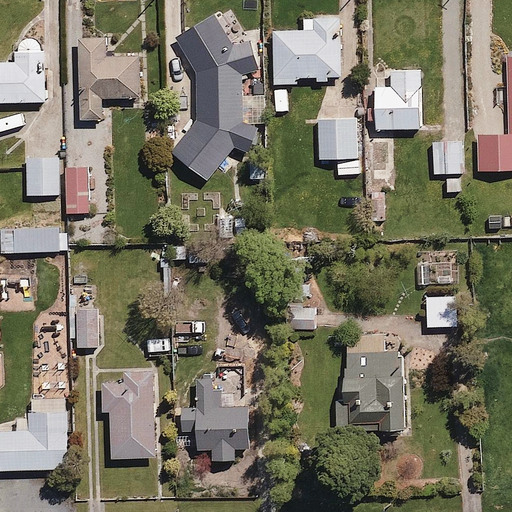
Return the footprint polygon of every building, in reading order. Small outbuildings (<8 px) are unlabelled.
[(200,122),(172,149),(210,181),(239,146),(252,152),(263,127),(248,123),(246,71),(262,67),(254,42),(239,48),(217,13),(193,31),(180,31),(180,45),(200,67),(200,122)] [(306,27),(277,28),(278,83),(302,82),(302,77),(318,77),(318,82),(331,82),(331,76),(347,76),(346,15),(306,16),(306,27)] [(19,57),(20,59),(49,58),(50,51),(47,42),(41,38),(34,36),(27,38),(22,42),(19,49),(19,57)] [(103,38),(83,39),(85,119),(106,119),(106,97),(144,96),(143,59),(103,60),(103,38)] [(511,52),(510,53),(511,121),(511,133),(480,135),(481,170),(511,168),(511,52)] [(20,59),(0,59),(0,102),(51,100),(49,58),(20,59)] [(425,69),(386,70),(387,84),(377,85),(377,130),(426,130),(425,69)] [(359,116),(321,117),(323,160),(360,159),(359,116)] [(81,155),(72,156),(72,166),(66,166),(67,209),(74,209),(75,243),(111,242),(109,134),(81,134),(81,155)] [(467,138),(434,138),(434,174),(449,174),(449,191),(464,191),(464,174),(467,174),(467,138)] [(32,166),(32,178),(25,178),(26,182),(32,182),(32,194),(62,193),(62,159),(25,159),(25,166),(32,166)] [(360,167),(322,168),(322,182),(361,181),(360,167)] [(364,185),(335,185),(336,203),(364,202),(364,185)] [(387,191),(371,191),(372,219),(387,219),(387,191)] [(64,228),(17,230),(18,251),(71,249),(70,232),(64,232),(64,228)] [(73,286),(75,346),(103,346),(102,318),(105,318),(105,308),(94,308),(93,301),(86,302),(85,286),(73,286)] [(407,431),(405,348),(351,349),(352,400),(344,401),(344,433),(407,431)] [(106,412),(113,412),(115,459),(159,458),(157,372),(124,372),(125,381),(105,382),(106,412)] [(196,405),(184,406),(184,426),(189,425),(189,432),(204,431),(204,449),(214,449),(214,459),(243,458),(242,449),(255,448),(255,441),(277,440),(274,386),(248,387),(249,405),(214,407),(215,412),(208,412),(207,409),(196,410),(196,405)] [(0,468),(71,467),(70,410),(31,411),(0,441),(0,468)]
